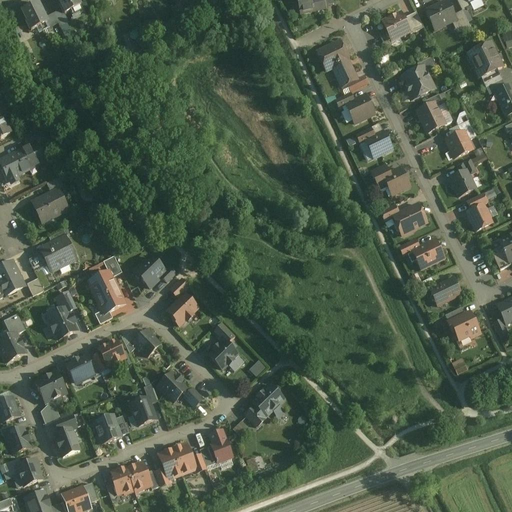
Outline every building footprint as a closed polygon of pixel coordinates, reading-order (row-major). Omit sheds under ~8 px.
[(80,8),(75,0),(57,0),(62,8),(61,8),(64,16),(80,8)] [(323,0),(296,0),(300,16),(317,12),(322,11),(326,10),(326,8),(323,0)] [(331,0),(323,0),(326,8),(333,7),(331,0)] [(466,0),(455,0),(461,13),(470,8),(469,5),(466,0)] [(446,4),(439,8),(435,10),(435,9),(425,14),(431,27),(436,25),(438,28),(444,25),(445,26),(451,24),(455,22),(453,17),(446,4)] [(37,5),(22,12),(28,24),(27,25),(31,32),(46,24),(37,5)] [(461,13),(453,17),(455,22),(451,24),(456,35),(469,29),(461,13)] [(415,15),(403,21),(410,34),(409,35),(410,37),(423,30),(415,15)] [(394,18),(389,21),(382,24),(387,34),(385,39),(389,40),(390,41),(397,38),(398,40),(409,35),(410,34),(403,21),(401,18),(395,20),(394,18)] [(502,33),(505,46),(511,44),(511,32),(502,33)] [(339,45),(317,56),(326,74),(332,71),(341,90),(356,83),(347,64),(348,63),(339,45)] [(490,45),(470,55),(477,68),(473,70),(478,81),(480,80),(496,72),(502,70),(490,45)] [(431,59),(416,66),(419,72),(423,70),(425,74),(435,69),(431,59)] [(419,72),(400,81),(408,98),(410,97),(412,102),(434,92),(425,74),(423,70),(419,72)] [(496,72),(480,80),(485,90),(501,82),(496,72)] [(511,90),(510,87),(493,95),(505,119),(511,115),(511,90)] [(438,97),(422,104),(425,110),(434,106),(436,110),(443,107),(438,97)] [(342,111),(352,131),(375,120),(364,99),(342,111)] [(6,106),(0,109),(0,113),(1,116),(0,116),(2,120),(10,116),(6,106)] [(425,110),(416,114),(426,136),(444,127),(436,110),(434,106),(425,110)] [(0,140),(9,136),(2,120),(0,117),(0,140)] [(461,135),(445,142),(454,161),(471,152),(468,146),(469,142),(476,139),(468,123),(457,128),(461,135)] [(370,130),(355,137),(360,147),(365,144),(365,143),(374,139),(370,130)] [(374,139),(365,143),(365,144),(373,161),(391,153),(382,135),(374,139)] [(37,136),(24,143),(27,150),(37,145),(41,143),(37,136)] [(37,145),(27,150),(20,154),(29,172),(46,164),(37,145)] [(20,154),(0,163),(0,166),(8,182),(29,172),(20,154)] [(470,162),(456,169),(459,176),(466,173),(468,178),(475,174),(470,162)] [(384,168),(371,175),(376,187),(384,183),(382,179),(388,176),(384,168)] [(399,172),(389,176),(388,176),(382,179),(384,183),(391,198),(409,190),(400,171),(399,171),(399,172)] [(459,176),(449,181),(451,186),(450,189),(453,190),(458,200),(475,191),(468,178),(466,173),(459,176)] [(59,180),(46,186),(51,196),(57,193),(64,190),(59,180)] [(51,196),(32,205),(42,225),(67,213),(57,193),(51,196)] [(482,197),(466,204),(470,214),(482,208),(487,206),(482,197)] [(398,216),(392,219),(392,220),(395,226),(394,226),(393,229),(396,234),(398,235),(399,234),(401,238),(404,239),(412,235),(413,232),(426,226),(417,207),(398,216)] [(394,208),(379,215),(383,224),(392,220),(392,219),(398,216),(394,208)] [(470,214),(466,216),(466,217),(467,216),(468,218),(467,221),(469,225),(472,226),(475,232),(474,233),(474,234),(491,225),(490,225),(489,222),(490,220),(486,213),(484,212),(482,208),(470,214)] [(65,232),(48,240),(52,246),(66,239),(69,238),(65,232)] [(509,238),(497,243),(501,250),(508,265),(508,264),(511,262),(511,237),(509,239),(509,238)] [(66,239),(52,246),(54,251),(35,260),(38,265),(45,262),(51,274),(77,262),(66,239)] [(415,243),(399,251),(403,258),(411,254),(418,250),(415,243)] [(418,250),(411,254),(420,273),(443,262),(434,243),(418,250)] [(501,250),(490,255),(499,273),(510,267),(508,264),(508,265),(501,250)] [(121,275),(113,259),(103,264),(108,275),(108,274),(111,280),(121,275)] [(35,260),(28,263),(34,275),(41,271),(38,265),(35,260)] [(151,260),(145,266),(143,264),(135,272),(142,280),(140,282),(149,291),(161,280),(166,275),(165,275),(151,260)] [(12,264),(0,270),(0,300),(24,289),(12,264)] [(169,271),(165,275),(166,275),(161,280),(166,285),(175,276),(169,271)] [(108,275),(92,282),(96,290),(91,293),(101,314),(103,318),(109,315),(124,307),(119,296),(120,295),(117,289),(115,289),(111,280),(108,274),(108,275)] [(37,281),(26,287),(32,299),(43,294),(37,281)] [(452,281),(429,292),(431,297),(430,297),(430,299),(431,303),(433,304),(434,303),(437,309),(460,298),(452,281)] [(181,282),(170,293),(177,300),(188,289),(181,282)] [(54,299),(61,314),(63,316),(66,315),(75,310),(66,293),(54,299)] [(183,298),(166,314),(173,321),(172,322),(179,329),(185,322),(186,324),(192,318),(191,317),(197,311),(183,298)] [(511,301),(497,309),(505,326),(510,324),(511,325),(511,301)] [(460,311),(451,315),(454,322),(463,318),(460,311)] [(61,314),(49,320),(60,342),(76,334),(66,315),(63,316),(61,314)] [(103,318),(101,314),(94,317),(99,327),(112,321),(109,315),(103,318)] [(451,315),(444,318),(448,325),(454,322),(451,315)] [(18,317),(4,324),(11,339),(16,337),(25,333),(18,317)] [(467,321),(465,317),(463,318),(454,322),(448,325),(447,326),(452,335),(454,334),(458,344),(469,338),(470,341),(479,337),(472,322),(467,321)] [(500,322),(493,326),(500,341),(507,337),(500,322)] [(234,340),(222,327),(213,335),(222,345),(223,344),(227,347),(234,340)] [(160,347),(146,333),(144,335),(144,337),(142,339),(140,339),(134,345),(133,345),(137,349),(147,359),(160,347)] [(11,339),(0,344),(0,351),(7,365),(25,356),(16,337),(11,339)] [(130,343),(125,348),(129,356),(137,349),(133,345),(134,345),(131,341),(130,342),(130,343)] [(115,343),(98,351),(100,355),(107,369),(124,361),(115,343)] [(227,347),(223,344),(222,345),(218,349),(218,348),(213,353),(208,358),(221,372),(226,367),(228,369),(233,364),(231,362),(236,357),(227,347)] [(100,355),(92,359),(93,361),(100,374),(107,370),(107,369),(100,355)] [(84,359),(78,362),(77,362),(72,364),(72,365),(65,368),(75,387),(93,378),(93,377),(87,365),(84,359)] [(100,374),(93,361),(87,365),(93,377),(93,378),(94,381),(101,377),(100,374)] [(55,373),(44,378),(45,380),(35,385),(45,406),(46,405),(53,402),(54,404),(61,401),(60,399),(66,396),(55,373)] [(171,375),(157,389),(173,405),(182,396),(186,392),(186,391),(180,385),(181,383),(177,379),(176,380),(171,375)] [(283,402),(269,387),(251,404),(255,408),(265,419),(266,418),(271,413),(272,413),(272,412),(274,412),(277,410),(277,408),(277,407),(283,402)] [(143,392),(146,401),(149,409),(156,406),(150,389),(143,392)] [(202,402),(192,392),(184,399),(184,400),(194,409),(202,402)] [(0,405),(0,419),(2,425),(19,418),(12,401),(0,405)] [(146,401),(131,406),(140,430),(154,425),(149,409),(146,401)] [(53,402),(46,405),(47,408),(40,414),(45,427),(54,424),(60,422),(53,405),(54,404),(53,402)] [(265,419),(255,408),(244,418),(256,430),(267,419),(266,418),(265,419)] [(60,422),(54,424),(59,436),(71,431),(76,430),(71,418),(60,422)] [(113,418),(93,425),(98,438),(96,438),(99,446),(101,446),(101,447),(121,439),(120,438),(114,421),(113,418)] [(122,419),(114,421),(120,438),(128,436),(122,419)] [(9,428),(0,431),(0,433),(2,439),(5,437),(12,434),(9,428)] [(12,434),(5,437),(10,449),(9,451),(11,456),(13,456),(13,457),(30,450),(28,444),(26,436),(25,437),(22,430),(12,434)] [(59,436),(54,438),(62,459),(79,453),(71,431),(59,436)] [(232,460),(222,433),(210,438),(213,447),(211,448),(217,465),(232,460)] [(184,448),(175,451),(172,452),(181,477),(194,472),(191,462),(185,447),(184,448)] [(211,448),(199,453),(201,458),(206,469),(217,465),(211,448)] [(172,452),(168,453),(169,454),(159,457),(164,472),(168,482),(169,482),(181,477),(172,452)] [(201,458),(191,462),(194,472),(195,475),(206,471),(206,469),(201,458)] [(18,461),(3,467),(7,479),(18,475),(16,470),(21,468),(18,461)] [(21,468),(16,470),(18,475),(23,489),(42,482),(36,467),(37,466),(36,462),(21,468)] [(126,471),(134,493),(133,493),(136,500),(134,494),(150,488),(146,475),(142,465),(126,471)] [(125,470),(111,475),(115,485),(113,486),(113,487),(117,497),(118,497),(123,494),(124,497),(133,493),(134,493),(126,471),(125,470)] [(164,472),(154,476),(159,489),(170,485),(169,482),(168,482),(164,472)] [(154,476),(153,473),(146,475),(150,488),(151,492),(159,489),(154,476)] [(117,497),(113,487),(106,489),(112,506),(120,503),(118,497),(117,497)] [(91,488),(82,491),(88,507),(97,504),(91,488)] [(82,489),(63,496),(68,511),(89,511),(88,507),(82,491),(82,489)] [(44,495),(24,502),(27,508),(25,509),(26,511),(50,511),(49,510),(49,509),(49,508),(46,501),(46,500),(44,495)] [(10,503),(0,506),(0,511),(2,511),(12,509),(10,503)]
